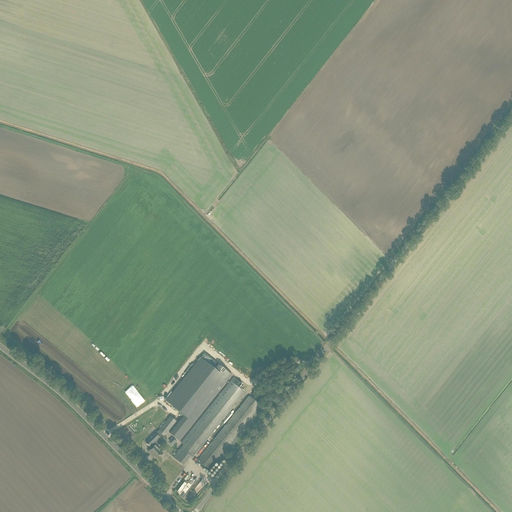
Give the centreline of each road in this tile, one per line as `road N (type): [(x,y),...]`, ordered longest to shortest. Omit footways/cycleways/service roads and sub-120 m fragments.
road 1 (unclassified): [(195,511),(511,117)]
road 2 (unclassified): [(178,511),(0,346)]
